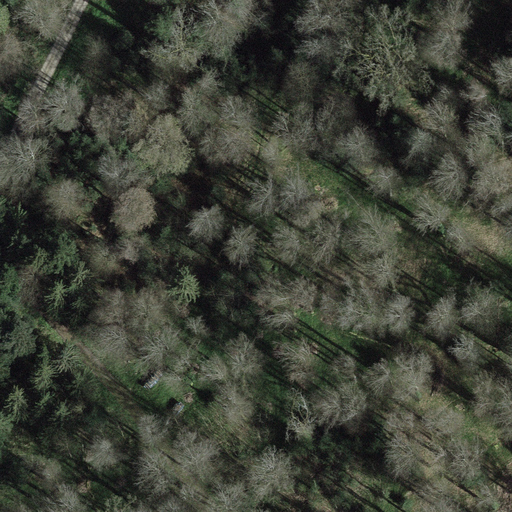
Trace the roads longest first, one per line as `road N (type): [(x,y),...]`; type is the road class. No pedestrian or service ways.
road 1 (track): [(0,293),(185,511)]
road 2 (track): [(0,170),(83,0)]
